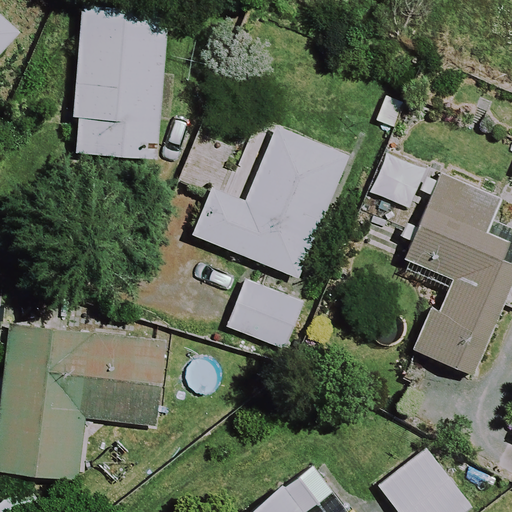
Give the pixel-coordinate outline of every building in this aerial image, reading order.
[(161,14),(76,9),(68,152),(153,157),(161,14)] [(0,63),(24,41),(0,16),(0,63)] [(347,155),(277,124),(264,153),(240,206),(210,193),(190,239),(290,283),(347,155)] [(505,198),(440,172),(403,263),(451,282),(420,357),(475,379),(506,304),(511,306),(511,225),(497,219),(505,198)] [(300,298),(238,277),(219,334),(281,355),(300,298)] [(90,302),(10,294),(0,385),(0,469),(80,477),(85,426),(152,433),(162,338),(87,330),(90,302)] [(424,448),(374,489),(393,511),(467,511),(473,508),(424,448)] [(318,511),(300,481),(249,511),(318,511)] [(0,511),(23,511),(11,494),(0,502),(0,511)]
